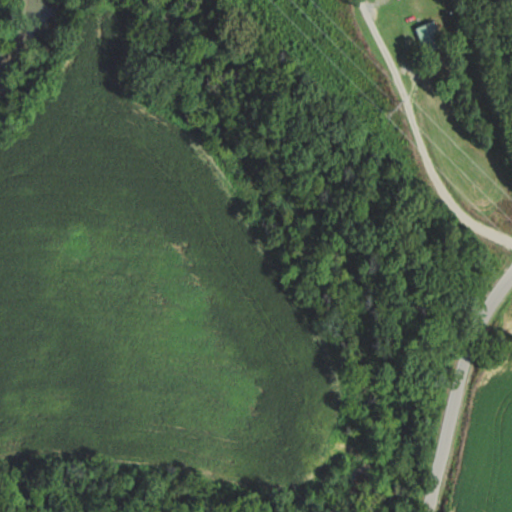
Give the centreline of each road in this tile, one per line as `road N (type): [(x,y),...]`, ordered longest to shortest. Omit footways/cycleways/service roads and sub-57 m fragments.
road 1 (residential): [(511,245),(471,223),(440,191),(392,63),(357,0)]
road 2 (residential): [(427,511),(471,331),(511,274)]
